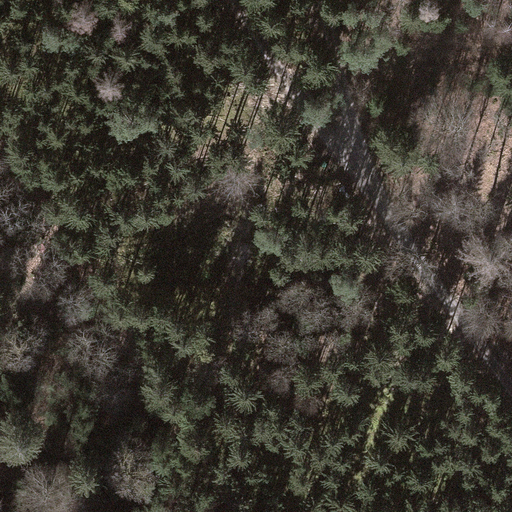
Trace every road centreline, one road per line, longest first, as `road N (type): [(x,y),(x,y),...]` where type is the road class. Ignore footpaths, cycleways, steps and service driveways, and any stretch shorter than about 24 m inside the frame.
road 1 (track): [(511,384),(240,0)]
road 2 (track): [(327,0),(355,161)]
